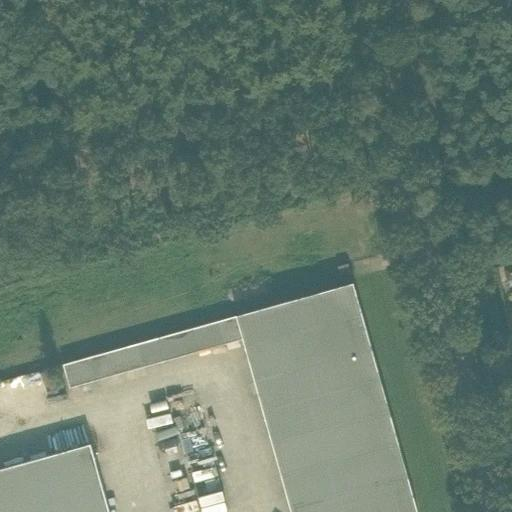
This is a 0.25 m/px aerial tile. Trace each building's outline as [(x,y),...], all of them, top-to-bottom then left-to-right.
[(337,266),(340,276),(350,273),(347,263),(337,266)] [(511,265),(503,268),(506,280),(511,278),(511,265)] [(236,315),(291,511),(417,511),(353,283),(236,315)] [(176,332),(183,355),(204,350),(197,326),(176,332)] [(118,348),(125,372),(144,366),(138,343),(118,348)] [(109,511),(90,443),(0,468),(0,511),(109,511)] [(216,455),(188,460),(191,474),(171,478),(173,489),(215,481),(216,489),(198,493),(201,504),(225,500),(216,455)] [(175,511),(196,511),(199,511),(195,494),(173,500),(175,511)]
